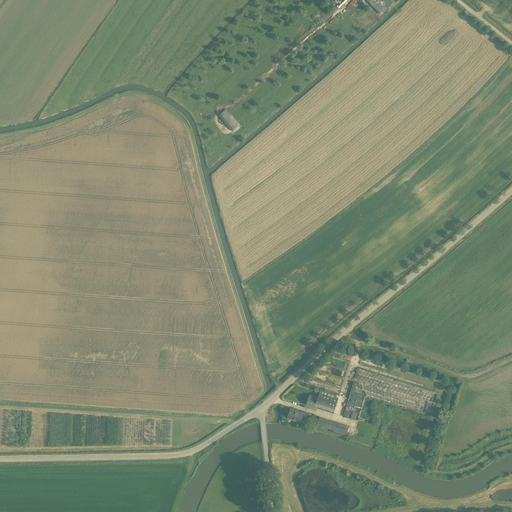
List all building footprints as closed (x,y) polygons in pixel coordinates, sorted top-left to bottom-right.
[(339,8),(347,0),(342,0),(337,6),(339,8)] [(366,0),(372,5),(381,14),(393,2),(391,0),(366,0)] [(231,131),(239,125),(226,109),(218,115),(231,131)] [(357,368),(344,416),(359,420),(365,398),(369,394),(371,395),(373,390),(365,388),(362,388),(360,384),(359,388),(355,387),(357,385),(358,384),(355,379),(360,381),(359,383),(363,384),(359,379),(358,380),(356,377),(357,374),(359,375),(360,373),(364,374),(365,375),(370,376),(372,372),(357,368)] [(431,416),(438,392),(417,386),(421,389),(423,390),(423,392),(425,394),(424,395),(426,397),(424,400),(427,401),(425,404),(423,404),(421,411),(423,411),(427,414),(431,416)] [(320,389),(319,393),(318,398),(310,395),(307,405),(334,413),(338,399),(336,398),(337,394),(320,389)] [(303,413),(290,409),(288,418),(301,422),(303,413)] [(346,435),(347,434),(349,426),(319,417),(317,425),(334,430),(333,431),(346,435)]
